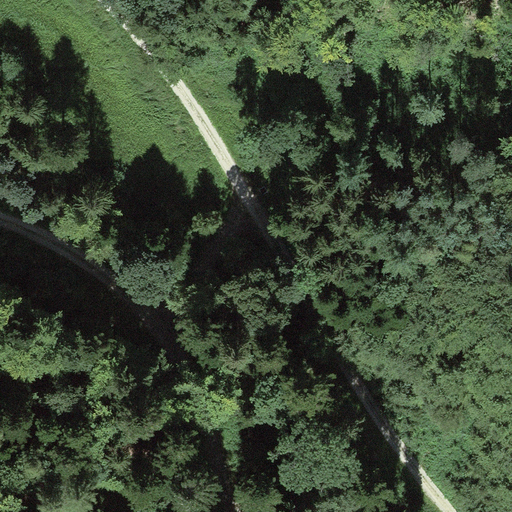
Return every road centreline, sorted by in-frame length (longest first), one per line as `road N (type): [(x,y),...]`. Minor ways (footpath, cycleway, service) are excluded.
road 1 (track): [(106,0),(302,277),(441,511)]
road 2 (track): [(0,221),(123,278),(180,336),(236,511)]
